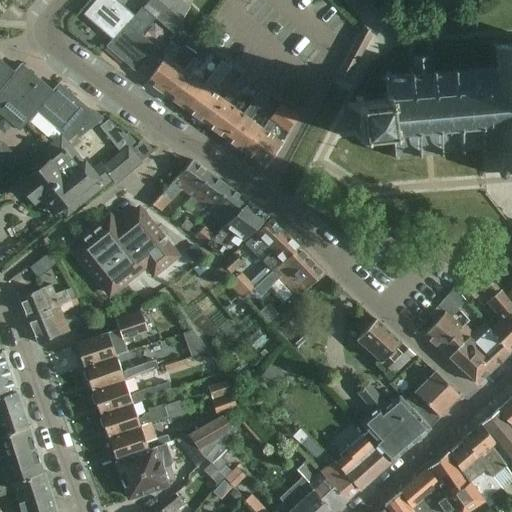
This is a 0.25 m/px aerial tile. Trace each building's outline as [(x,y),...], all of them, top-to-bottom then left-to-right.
[(127,23),(132,16),(133,16),(114,0),(96,0),(84,15),(112,39),(127,23)] [(188,9),(178,0),(150,0),(144,8),(148,12),(173,34),(188,9)] [(133,16),(132,16),(139,22),(148,12),(144,8),(143,9),(141,6),(133,16)] [(127,23),(112,39),(105,47),(135,73),(157,48),(127,23)] [(348,80),(372,37),(363,28),(338,74),(348,80)] [(189,39),(184,47),(195,54),(200,46),(189,39)] [(147,82),(166,97),(184,72),(169,61),(178,49),(170,43),(160,56),(164,59),(147,82)] [(511,45),(498,46),(494,43),(491,46),(494,49),(496,69),(477,70),(477,66),(473,67),(473,70),(456,71),(455,68),(452,68),(452,71),(434,72),(434,69),(430,69),(430,73),(429,73),(428,57),(412,58),(414,74),(413,74),(412,70),(409,71),(409,74),(389,76),(389,72),(385,72),(386,76),(384,76),(384,77),(381,77),(381,81),(385,81),(385,94),(383,95),(384,100),(361,102),(361,97),(355,98),(356,103),(351,104),(351,110),(356,109),(359,131),(354,132),(355,138),(360,137),(361,143),(367,142),(366,137),(388,134),(389,139),(391,139),(392,151),(389,152),(389,155),(392,155),(393,156),(394,156),(394,159),(398,159),(397,155),(416,154),(416,157),(420,157),(419,154),(437,152),(437,155),(441,155),(441,152),(458,150),(459,154),(462,154),(462,150),(480,149),(480,152),(481,152),(482,169),(479,170),(480,172),(497,171),(499,174),(503,176),(507,174),(508,170),(511,169),(511,45)] [(166,97),(185,111),(203,86),(189,76),(198,63),(193,59),(184,72),(166,97)] [(0,89),(13,74),(0,62),(0,89)] [(185,111),(205,126),(223,101),(213,94),(231,69),(221,62),(203,86),(185,111)] [(0,89),(0,115),(18,131),(35,111),(51,94),(20,67),(13,74),(0,89)] [(223,101),(205,126),(224,140),(242,115),(228,105),(238,92),(239,93),(248,82),(241,77),(232,88),(223,101)] [(58,86),(51,94),(35,111),(67,138),(71,133),(78,138),(99,123),(89,114),(89,113),(58,86)] [(224,140),(244,154),(262,130),(249,121),(257,110),(260,110),(269,98),(260,91),(242,115),(224,140)] [(262,130),(244,154),(264,169),(282,145),(268,135),(275,125),(286,133),(297,118),(280,106),(262,130)] [(111,178),(115,182),(139,163),(127,148),(104,167),(102,165),(92,173),(84,163),(78,168),(63,150),(46,163),(44,160),(30,171),(32,174),(22,183),(22,188),(30,199),(36,199),(39,197),(52,213),(65,203),(71,210),(111,178)] [(181,190),(191,197),(192,197),(211,175),(192,161),(191,160),(151,205),(152,206),(153,206),(160,211),(181,190)] [(201,210),(206,214),(229,189),(211,175),(192,197),(191,197),(183,206),(189,211),(197,202),(204,207),(201,210)] [(229,189),(206,214),(215,220),(223,226),(226,224),(248,203),(229,189)] [(223,226),(214,236),(205,245),(206,245),(220,255),(227,245),(225,244),(233,233),(243,240),(267,216),(248,203),(226,224),(223,226)] [(109,218),(71,247),(109,294),(145,265),(153,275),(176,256),(138,209),(116,227),(109,218)] [(255,234),(243,245),(253,254),(265,265),(247,281),(254,288),(271,271),(272,272),(300,247),(270,218),(255,234)] [(194,236),(205,245),(214,236),(203,227),(194,236)] [(254,288),(253,289),(258,294),(276,277),(295,299),(305,289),(306,289),(325,273),(300,247),(272,272),(271,271),(254,288)] [(241,263),(233,254),(221,265),(229,273),(241,263)] [(46,260),(36,266),(44,279),(54,272),(46,260)] [(467,278),(463,281),(453,288),(466,302),(479,293),(467,278)] [(493,280),(478,291),(479,293),(480,294),(487,303),(501,320),(489,330),(508,352),(511,348),(511,304),(505,296),(505,295),(497,285),(493,280)] [(18,298),(27,318),(69,301),(65,291),(54,295),(50,285),(18,298)] [(437,306),(446,313),(449,311),(453,315),(459,310),(446,296),(437,306)] [(75,299),(69,301),(27,318),(37,344),(68,331),(60,312),(77,305),(75,299)] [(440,350),(457,331),(461,327),(446,313),(437,306),(429,315),(436,321),(423,336),(440,350)] [(82,365),(83,368),(115,356),(127,352),(122,339),(147,331),(140,311),(113,320),(117,330),(75,344),(79,354),(77,356),(77,357),(79,364),(80,364),(82,365)] [(393,375),(413,356),(374,319),(355,340),(393,375)] [(469,336),(475,342),(472,345),(482,356),(480,358),(491,370),(508,352),(489,330),(484,323),(483,323),(477,328),(469,336)] [(469,336),(461,327),(457,331),(466,340),(449,357),(477,383),(491,370),(480,358),(482,356),(472,345),(475,342),(469,336)] [(182,334),(190,358),(207,352),(191,330),(182,334)] [(440,350),(449,357),(466,340),(457,331),(440,350)] [(0,396),(14,391),(1,352),(0,351),(0,396)] [(91,391),(123,380),(144,373),(145,374),(164,367),(161,359),(120,373),(115,356),(83,368),(84,371),(83,373),(82,373),(85,380),(88,381),(91,391)] [(356,367),(362,385),(373,382),(367,363),(356,367)] [(434,372),(404,403),(409,409),(410,407),(428,427),(459,396),(434,372)] [(381,379),(373,387),(386,401),(394,393),(381,379)] [(91,396),(90,396),(93,404),(96,404),(100,415),(131,404),(152,397),(170,390),(167,382),(150,389),(128,396),(123,380),(91,391),(93,394),(91,396)] [(226,380),(207,386),(211,399),(230,392),(226,380)] [(365,432),(365,433),(388,463),(429,428),(428,427),(410,407),(409,409),(404,403),(398,397),(386,408),(366,385),(357,393),(373,411),(359,424),(365,432)] [(0,435),(26,427),(14,391),(0,396),(0,435)] [(511,396),(497,410),(511,427),(511,396)] [(137,419),(131,404),(100,415),(101,418),(99,419),(101,427),(102,427),(104,427),(108,438),(140,427),(167,417),(162,405),(147,410),(148,413),(143,415),(140,418),(137,419)] [(511,427),(497,410),(481,424),(495,442),(493,443),(510,467),(511,468),(511,427)] [(203,459),(209,465),(223,479),(230,472),(223,466),(226,464),(221,459),(230,449),(225,445),(236,434),(220,418),(201,429),(187,436),(203,459)] [(163,444),(187,436),(201,429),(199,424),(145,443),(140,427),(108,438),(109,441),(107,442),(109,450),(110,450),(112,450),(116,460),(128,456),(163,444)] [(511,468),(510,467),(493,443),(495,442),(481,424),(463,439),(486,468),(485,469),(491,477),(497,485),(510,474),(511,476),(511,468)] [(0,435),(0,486),(2,486),(11,483),(42,473),(26,427),(0,435)] [(329,466),(319,472),(346,500),(358,489),(334,464),(331,461),(306,437),(299,429),(292,436),(299,444),(318,462),(319,460),(323,464),(325,462),(329,466)] [(388,463),(365,433),(345,449),(344,448),(337,454),(341,459),(334,464),(358,489),(372,477),(388,463)] [(463,439),(448,452),(447,452),(481,500),(486,507),(489,511),(492,511),(496,510),(479,485),(491,477),(485,469),(486,468),(463,439)] [(169,461),(163,444),(128,456),(116,460),(113,461),(115,465),(117,464),(129,497),(166,485),(166,484),(170,483),(173,479),(168,462),(169,461)] [(447,452),(426,468),(438,484),(427,491),(436,504),(436,503),(442,511),(465,511),(481,500),(447,452),(448,452),(447,452)] [(312,489),(332,511),(333,511),(346,500),(319,472),(318,473),(314,476),(307,469),(308,468),(304,464),(296,471),(305,479),(308,482),(306,483),(312,489)] [(223,479),(209,465),(203,471),(216,485),(223,479)] [(426,468),(399,492),(413,511),(442,511),(436,503),(436,504),(427,491),(438,484),(426,468)] [(54,511),(42,473),(11,483),(2,486),(0,486),(0,496),(14,491),(20,511),(54,511)] [(285,503),(276,511),(277,511),(332,511),(312,489),(306,483),(308,482),(305,479),(303,481),(304,482),(283,501),(285,503)] [(395,495),(384,505),(386,508),(389,511),(413,511),(399,492),(398,493),(395,495)] [(277,511),(276,511),(275,511),(265,511),(250,495),(247,497),(245,495),(241,499),(253,511),(277,511)] [(174,511),(184,504),(178,496),(160,511),(161,511),(159,511),(174,511)]
